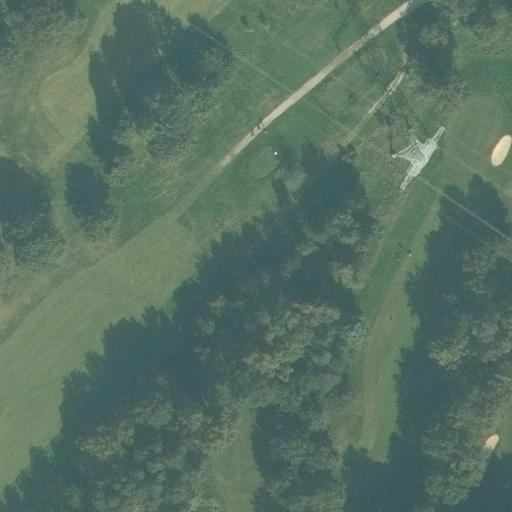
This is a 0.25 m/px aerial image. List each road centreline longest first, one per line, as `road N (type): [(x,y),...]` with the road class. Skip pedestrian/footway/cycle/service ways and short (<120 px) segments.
road 1 (track): [(409,5),(398,74),(34,511)]
road 2 (track): [(419,0),(257,127),(222,165)]
